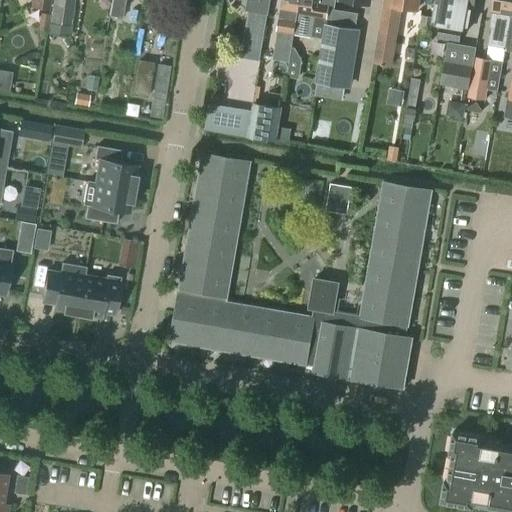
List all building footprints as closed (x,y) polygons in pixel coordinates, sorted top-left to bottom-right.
[(30,0),(30,7),(49,11),(51,0),(30,0)] [(52,0),(50,16),(49,25),(69,28),(73,0),(52,0)] [(247,0),(246,12),(267,16),(269,0),(247,0)] [(286,14),(278,12),(274,34),(293,38),(322,43),(325,26),(327,12),(316,10),(317,0),(299,0),(297,16),(286,14)] [(288,2),(286,14),(297,16),(299,0),(281,0),(282,1),(288,2)] [(383,0),(373,63),(390,66),(400,8),(415,11),(417,0),(383,0)] [(431,39),(429,51),(445,54),(455,0),(435,0),(435,1),(433,13),(442,14),(437,40),(431,39)] [(455,0),(445,54),(446,54),(448,43),(459,45),(461,32),(468,33),(474,0),(455,0)] [(511,0),(494,0),(492,12),(489,28),(493,29),(490,47),(504,50),(504,49),(511,5),(511,0)] [(38,31),(48,33),(49,25),(50,16),(40,14),(38,31)] [(421,17),(418,39),(428,41),(432,18),(421,17)] [(325,26),(322,43),(315,83),(345,88),(350,61),(355,31),(325,26)] [(477,57),(469,98),(486,101),(493,60),(477,57)] [(446,60),(441,85),(469,90),(474,65),(446,60)] [(138,62),(132,95),(146,98),(152,64),(138,62)] [(0,89),(7,91),(10,74),(0,71),(0,89)] [(76,95),(74,105),(87,107),(89,97),(76,95)] [(454,102),(449,105),(448,112),(451,117),(462,119),(465,104),(454,102)] [(482,111),(475,102),(466,108),(468,112),(479,113),(482,111)] [(280,109),(253,104),(247,137),(275,142),(275,140),(277,127),(280,109)] [(35,122),(33,139),(48,141),(51,125),(35,122)] [(50,143),(66,146),(79,148),(82,130),(53,125),(50,143)] [(275,140),(287,142),(289,129),(277,127),(275,140)] [(86,181),(86,182),(134,190),(137,175),(136,175),(137,167),(120,164),(122,151),(96,146),(94,160),(98,161),(94,183),(86,181)] [(398,148),(388,146),(385,159),(395,161),(398,148)] [(202,154),(197,182),(245,190),(250,162),(202,154)] [(132,205),(134,190),(86,182),(82,205),(86,206),(84,219),(115,224),(117,211),(129,213),(130,205),(132,205)] [(197,182),(192,210),(241,218),(245,190),(197,182)] [(383,183),(378,210),(426,218),(431,191),(383,183)] [(345,215),(350,187),(329,184),(324,211),(345,215)] [(36,210),(19,207),(17,206),(15,219),(34,222),(36,210)] [(192,210),(187,238),(236,246),(241,218),(192,210)] [(378,210),(373,236),(422,245),(426,218),(378,210)] [(36,224),(21,222),(19,231),(34,233),(36,224)] [(373,236),(369,263),(417,272),(422,245),(373,236)] [(187,238),(182,266),(231,274),(236,246),(187,238)] [(0,289),(5,290),(12,251),(0,248),(0,289)] [(133,268),(136,255),(124,253),(121,266),(133,268)] [(76,316),(85,267),(61,263),(59,273),(47,271),(42,296),(55,299),(53,310),(61,312),(61,313),(76,316)] [(369,263),(364,290),(412,299),(417,272),(369,263)] [(178,294),(205,299),(226,302),(231,274),(182,266),(178,290),(178,294)] [(85,267),(76,316),(91,318),(91,317),(100,319),(102,307),(114,309),(120,277),(106,275),(105,279),(84,275),(85,267)] [(313,317),(304,366),(314,367),(313,373),(348,379),(349,377),(365,379),(364,382),(403,389),(403,388),(411,340),(412,338),(405,337),(408,326),(359,317),(333,312),(338,283),(313,279),(308,310),(314,310),(313,317)] [(364,290),(359,317),(408,326),(412,299),(364,290)] [(178,294),(169,342),(197,347),(205,299),(178,294)] [(205,299),(197,347),(223,352),(232,303),(226,302),(205,299)] [(232,303),(223,352),(250,356),(259,308),(232,303)] [(259,308),(250,356),(277,361),(285,313),(259,308)] [(285,313),(277,361),(304,366),(313,317),(285,313)] [(444,481),(440,503),(472,508),(473,506),(511,511),(511,445),(509,445),(508,445),(508,448),(501,447),(502,444),(501,444),(484,441),(484,438),(453,432),(449,454),(452,455),(451,456),(457,457),(455,469),(449,468),(449,469),(455,470),(452,481),(447,480),(447,481),(444,481)] [(19,489),(21,472),(9,470),(7,487),(19,489)]
